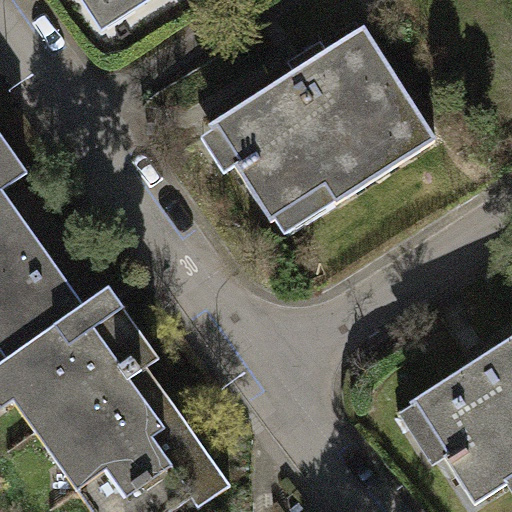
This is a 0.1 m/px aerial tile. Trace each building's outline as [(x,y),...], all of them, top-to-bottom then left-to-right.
[(87,0),(105,27),(146,0),(87,0)] [(434,142),(363,30),(215,123),(241,165),(236,168),(269,221),(323,187),(334,205),(434,142)] [(0,341),(9,354),(85,302),(3,187),(29,170),(0,128),(0,341)] [(85,302),(9,354),(0,359),(0,401),(2,404),(16,395),(78,486),(95,511),(167,511),(191,496),(198,507),(231,484),(149,365),(161,356),(111,285),(85,302)] [(511,331),(387,408),(425,469),(447,455),(475,500),(509,480),(511,484),(511,331)]
